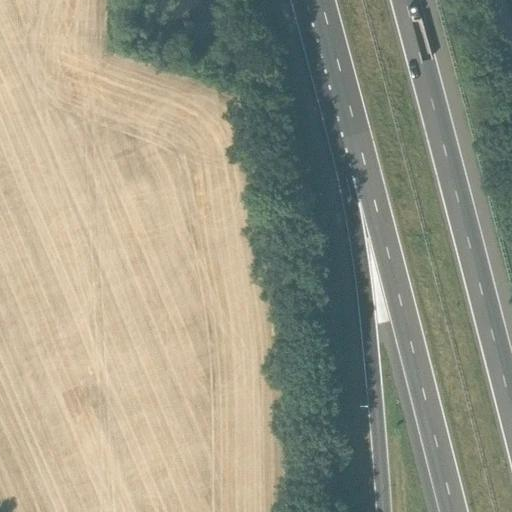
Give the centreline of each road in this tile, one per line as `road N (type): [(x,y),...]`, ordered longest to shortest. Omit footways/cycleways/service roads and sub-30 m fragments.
road 1 (motorway): [(511,426),(404,0)]
road 2 (motorway): [(362,172),(448,511)]
road 3 (motorway): [(362,172),(382,511)]
road 4 (motorway): [(315,0),(362,172)]
